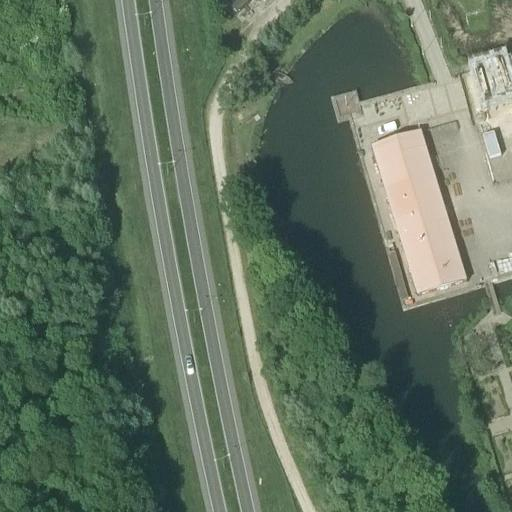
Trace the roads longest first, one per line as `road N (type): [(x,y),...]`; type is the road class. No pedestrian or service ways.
road 1 (primary): [(251,511),(189,218),(158,0)]
road 2 (primary): [(122,0),(215,511)]
